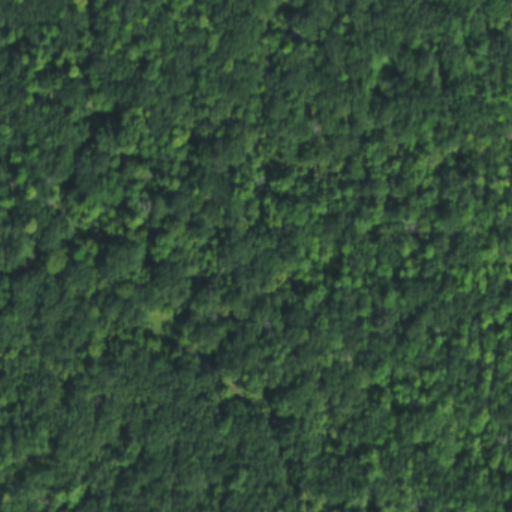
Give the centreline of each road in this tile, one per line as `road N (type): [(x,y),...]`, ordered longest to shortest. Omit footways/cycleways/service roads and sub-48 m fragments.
road 1 (track): [(317,511),(278,421),(178,339),(25,264)]
road 2 (track): [(99,0),(82,147),(25,264),(0,272)]
